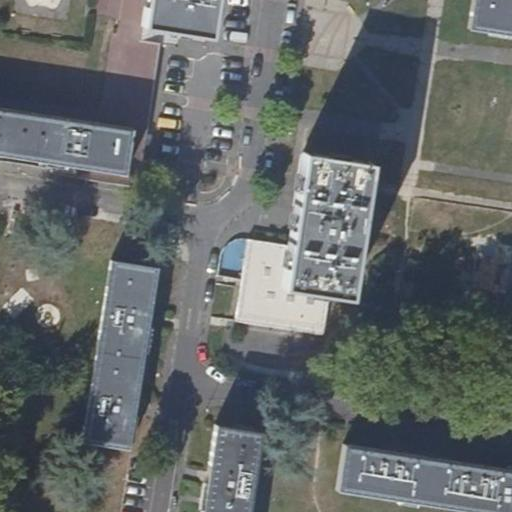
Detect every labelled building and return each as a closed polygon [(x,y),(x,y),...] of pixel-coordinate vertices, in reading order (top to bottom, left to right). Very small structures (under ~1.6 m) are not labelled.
[(207,35),(212,0),(144,0),(140,25),(177,31),(184,32),(207,35)] [(511,0),(471,0),(468,27),(511,34),(511,0)] [(338,54),(336,7),(306,8),(308,55),(338,54)] [(0,154),(124,175),(131,128),(0,107),(0,154)] [(346,298),(366,170),(300,160),(287,247),(246,241),(234,318),(319,331),(324,295),(346,298)] [(128,449),(157,269),(109,261),(80,442),(128,449)] [(245,511),(258,432),(214,425),(200,511),(245,511)] [(490,511),(508,511),(511,493),(511,471),(344,446),(337,489),(490,511)]
